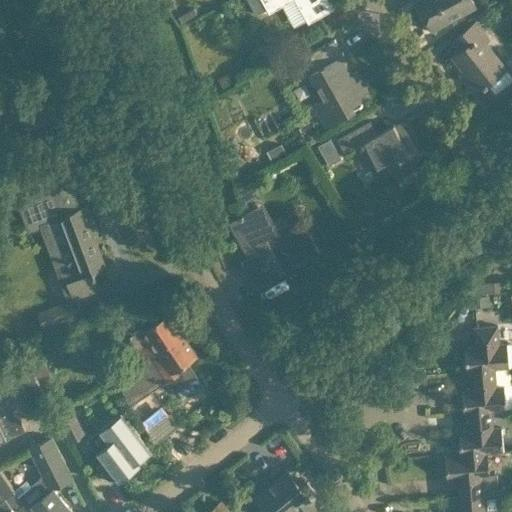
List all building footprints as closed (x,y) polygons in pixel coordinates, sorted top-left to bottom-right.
[(266,8),(261,0),(246,0),(255,15),(266,8)] [(261,0),(266,8),(269,13),(290,0),(294,0),(308,22),(332,8),(327,0),(261,0)] [(415,0),(432,28),(449,19),(475,4),(472,0),(415,0)] [(477,90),(493,77),(505,68),(479,35),(483,31),(475,21),(451,40),(459,50),(452,55),(468,76),(467,77),(468,79),(467,81),(473,89),(476,88),(477,90)] [(326,125),(344,114),(361,104),(359,100),(369,94),(357,71),(350,75),(340,57),(343,55),(334,39),(293,62),(303,79),(312,75),(325,98),(314,104),(326,125)] [(391,171),(395,177),(416,165),(412,159),(420,155),(405,129),(396,134),(392,127),(377,135),(369,122),(337,140),(345,153),(360,145),(378,178),(391,171)] [(331,139),(318,146),(327,163),(340,156),(331,139)] [(50,195),(24,205),(31,225),(57,216),(58,215),(50,195)] [(57,265),(69,298),(95,288),(91,278),(95,276),(94,271),(104,267),(93,239),(98,237),(86,205),(58,215),(57,216),(73,259),(57,265)] [(257,206),(228,222),(252,265),(245,268),(256,288),(319,253),(303,225),(276,240),(257,206)] [(51,309),(56,322),(81,313),(76,300),(51,309)] [(145,324),(128,335),(144,359),(182,334),(168,314),(147,327),(145,324)] [(80,359),(117,343),(109,325),(72,341),(80,359)] [(467,370),(471,370),(510,366),(507,343),(499,343),(497,325),(473,327),(475,346),(464,347),(467,370)] [(144,359),(118,382),(121,387),(129,405),(145,395),(142,390),(158,380),(161,385),(166,381),(174,393),(197,378),(186,362),(196,356),(182,334),(144,359)] [(0,442),(25,430),(18,415),(48,400),(31,367),(27,359),(0,370),(0,442)] [(44,361),(31,367),(38,382),(51,375),(44,361)] [(506,408),(504,384),(511,384),(510,366),(471,370),(472,387),(461,388),(463,412),(467,412),(467,411),(492,409),(506,408)] [(118,382),(106,388),(109,393),(121,387),(118,382)] [(70,441),(83,435),(68,405),(55,412),(70,441)] [(494,428),(492,409),(467,411),(467,412),(469,430),(459,431),(461,453),(461,454),(487,452),(488,452),(503,451),(501,427),(494,428)] [(148,429),(155,444),(177,426),(167,413),(148,429)] [(120,414),(99,430),(109,443),(97,452),(105,462),(100,466),(99,464),(97,466),(110,482),(111,481),(110,479),(115,475),(118,479),(151,453),(137,437),(135,436),(138,434),(127,419),(125,421),(120,414)] [(26,480),(13,490),(18,497),(16,497),(21,504),(22,504),(25,508),(31,504),(32,505),(37,511),(71,511),(52,488),(73,478),(52,435),(29,447),(41,472),(41,477),(31,486),(26,480)] [(490,474),(488,452),(487,452),(461,454),(461,453),(444,455),(447,479),(458,478),(459,496),(499,492),(497,473),(490,474)] [(14,511),(8,503),(16,497),(18,497),(0,470),(0,494),(2,498),(0,499),(0,511),(14,511)] [(298,486),(287,472),(256,497),(267,511),(290,511),(295,509),(296,511),(314,511),(308,504),(311,502),(308,499),(315,493),(305,480),(298,486)] [(493,511),(502,510),(500,492),(499,492),(459,496),(460,511),(493,511)]
